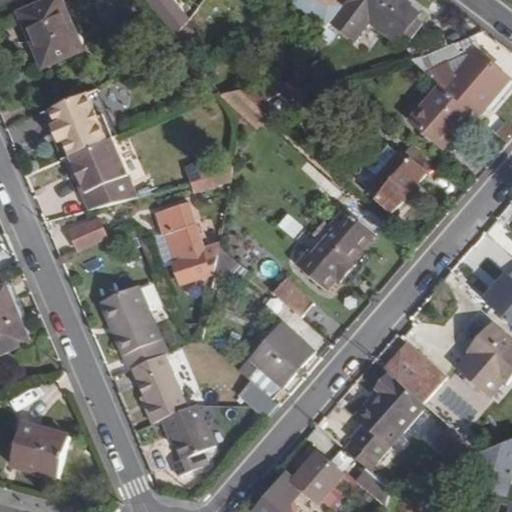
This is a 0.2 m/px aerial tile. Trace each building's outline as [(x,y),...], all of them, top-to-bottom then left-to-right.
[(55,0),(22,14),(46,67),(85,50),(62,0),(55,0)] [(174,9),(167,0),(151,0),(165,16),(174,9)] [(323,23),(340,0),(307,0),(302,7),(323,23)] [(334,21),(349,0),(340,0),(323,23),(329,27),(334,21)] [(399,42),(406,33),(417,18),(421,13),(403,0),(349,0),(334,21),(359,40),(372,22),(399,42)] [(165,16),(162,18),(177,37),(187,25),(174,9),(165,16)] [(417,18),(406,33),(414,39),(425,23),(417,18)] [(415,61),(426,57),(451,47),(444,31),(419,41),(409,45),(414,61),(415,61)] [(482,53),(475,37),(458,44),(463,58),(454,62),(457,72),(455,75),(459,78),(482,53)] [(415,61),(443,86),(472,113),(474,114),(507,76),(482,53),(459,78),(455,75),(457,72),(454,62),(463,58),(458,44),(451,47),(426,57),(415,61)] [(511,79),(507,76),(474,114),(480,120),(511,81),(511,79)] [(256,134),(276,120),(251,85),(231,99),(256,134)] [(442,148),(472,113),(443,86),(412,121),(442,148)] [(51,111),(72,160),(111,144),(90,94),(51,111)] [(265,130),(256,140),(277,159),(286,149),(265,130)] [(93,211),(139,199),(115,142),(111,144),(72,160),(93,211)] [(369,170),(378,178),(398,154),(389,146),(379,158),(375,158),(368,166),(369,170)] [(395,212),(436,164),(415,146),(406,156),(400,151),(398,154),(378,178),(368,189),(395,212)] [(191,185),(233,174),(234,164),(209,171),(205,160),(185,169),(191,185)] [(233,174),(191,185),(194,196),(216,190),(216,189),(231,185),(233,174)] [(168,235),(177,261),(185,284),(216,274),(217,268),(221,247),(221,245),(207,249),(193,204),(161,213),(168,235)] [(330,292),(340,280),(343,283),(359,265),(356,262),(378,237),(347,210),(334,225),(338,228),(315,255),(311,251),(299,264),(330,292)] [(73,232),(81,251),(110,239),(102,220),(73,232)] [(156,240),(165,265),(177,261),(168,235),(156,240)] [(221,247),(217,268),(227,276),(228,275),(236,282),(245,270),(238,264),(238,263),(221,247)] [(485,303),(511,325),(511,276),(508,280),(506,279),(485,303)] [(276,296),(303,319),(317,303),(290,279),(276,296)] [(0,358),(32,344),(9,286),(0,289),(0,358)] [(141,287),(101,304),(130,372),(135,370),(168,356),(170,355),(141,287)] [(243,374),(274,401),(316,352),(286,325),(243,374)] [(511,340),(494,325),(477,343),(482,347),(474,357),(473,356),(460,371),(492,399),(505,384),(508,386),(511,381),(511,340)] [(477,343),(469,353),(473,356),(474,357),(482,347),(477,343)] [(388,372),(397,380),(425,404),(446,378),(411,347),(388,372)] [(147,409),(154,425),(164,421),(191,410),(168,356),(135,370),(151,407),(147,409)] [(390,446),(426,405),(425,404),(397,380),(361,421),(365,425),(353,438),(382,464),(394,450),(390,446)] [(218,447),(201,407),(191,410),(164,421),(172,440),(176,438),(185,460),(174,465),(179,479),(210,466),(204,453),(218,447)] [(250,410),(246,415),(257,424),(262,419),(250,410)] [(25,425),(14,467),(61,479),(73,438),(25,425)] [(443,456),(455,466),(483,455),(461,435),(443,456)] [(369,471),(373,474),(382,464),(353,438),(343,448),(369,471)] [(483,455),(473,489),(510,498),(511,492),(511,443),(483,455)] [(280,489),(259,511),(291,511),(290,510),(308,489),(316,496),(335,474),(343,481),(348,475),(323,454),(299,483),(294,478),(282,491),(280,489)] [(359,482),(389,507),(393,492),(392,490),(373,474),(369,471),(359,482)] [(335,474),(316,496),(324,503),(343,481),(335,474)] [(308,489),(290,510),(291,511),(295,511),(312,493),(308,489)]
